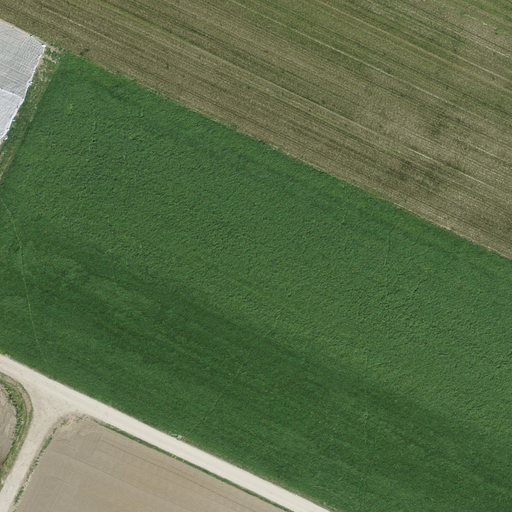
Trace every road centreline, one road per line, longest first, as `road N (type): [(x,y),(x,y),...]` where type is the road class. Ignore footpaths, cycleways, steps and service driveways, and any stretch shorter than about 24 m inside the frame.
road 1 (track): [(0,365),(311,511)]
road 2 (track): [(56,392),(0,511)]
